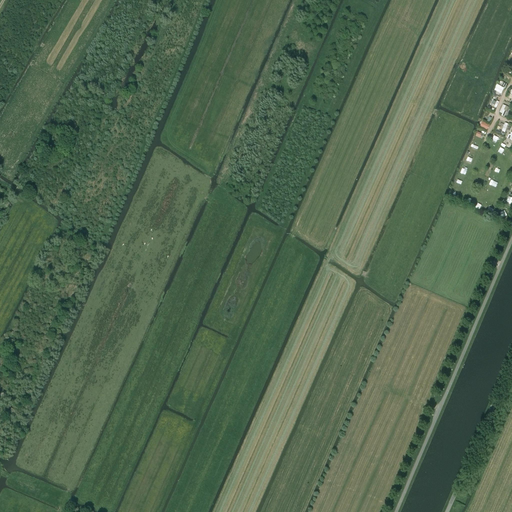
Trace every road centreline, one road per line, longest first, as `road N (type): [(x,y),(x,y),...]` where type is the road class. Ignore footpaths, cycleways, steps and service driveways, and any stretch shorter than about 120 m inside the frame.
road 1 (unclassified): [(395,511),(511,238)]
road 2 (track): [(375,12),(280,232)]
road 3 (unclassified): [(448,511),(511,367)]
road 4 (track): [(68,0),(0,121)]
